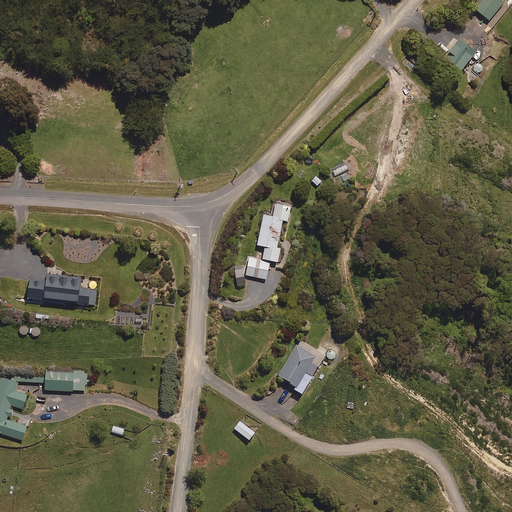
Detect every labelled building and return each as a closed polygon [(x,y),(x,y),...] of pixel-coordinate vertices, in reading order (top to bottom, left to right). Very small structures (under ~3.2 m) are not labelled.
[(474,53),(457,40),(448,51),(442,58),(459,71),(474,53)] [(288,222),(291,206),(274,202),(271,216),(263,214),(256,245),(264,247),(261,260),(249,257),(245,275),(266,280),(270,261),(277,263),(280,249),(276,248),(282,221),(288,222)] [(244,270),(236,271),(237,285),(245,285),(244,270)] [(82,278),(48,275),(47,281),(30,279),(28,303),(67,306),(67,301),(81,302),(81,305),(96,306),(97,289),(81,288),(82,278)] [(326,355),(300,340),(279,376),(297,386),(295,390),(303,394),(326,355)] [(46,383),(46,391),(86,390),(86,371),(46,372),(46,376),(18,375),(4,371),(0,381),(0,432),(23,440),(28,426),(7,419),(8,416),(12,417),(14,409),(11,408),(12,405),(23,409),(28,394),(40,389),(40,383),(46,383)] [(255,433),(240,421),(235,429),(250,440),(255,433)]
